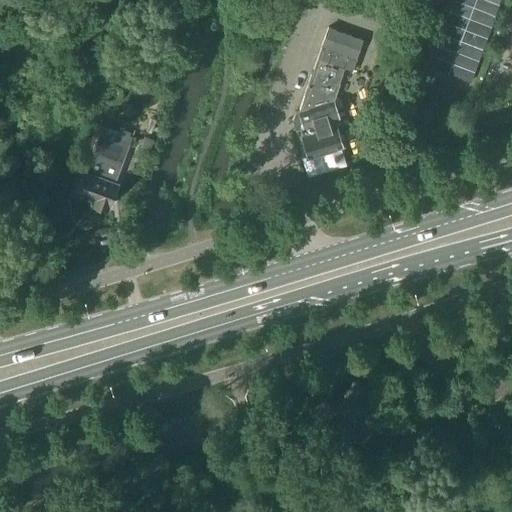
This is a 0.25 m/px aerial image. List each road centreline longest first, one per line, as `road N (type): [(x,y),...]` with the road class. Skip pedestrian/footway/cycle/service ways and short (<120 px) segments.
road 1 (primary): [(511,204),(0,357)]
road 2 (primary): [(0,394),(511,242)]
